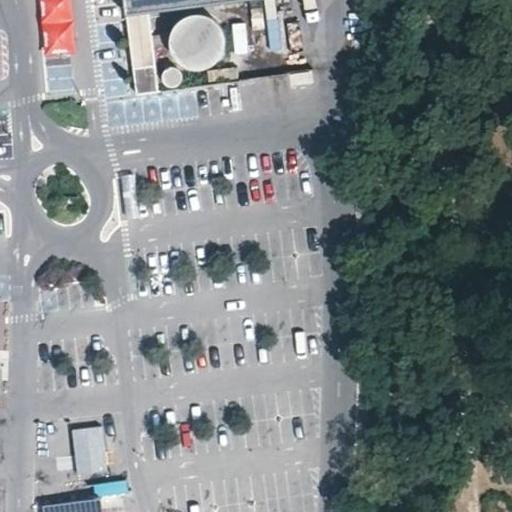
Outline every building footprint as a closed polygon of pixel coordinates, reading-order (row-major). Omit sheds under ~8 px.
[(127,0),(134,41),(136,64),(137,67),(160,65),(154,12),(250,0),(127,0)] [(277,0),(251,0),(254,24),(280,20),(277,0)] [(189,10),(181,16),(176,23),(173,32),(173,41),(176,50),(181,57),(189,63),(198,65),(208,65),(217,61),(224,54),(229,45),(230,36),(228,26),(223,18),(216,12),(207,8),(198,8),(189,10)] [(125,65),(136,64),(134,41),(122,42),(125,65)] [(182,81),(184,78),(185,75),(185,71),(183,68),(181,65),(178,64),(175,63),(171,64),(168,65),(166,68),(165,71),(164,74),(165,77),(166,80),(169,82),(172,84),(175,84),(179,83),(182,81)] [(293,84),(312,82),(311,69),(292,71),(293,84)] [(103,425),(72,429),(78,478),(109,474),(103,425)] [(102,511),(101,499),(43,507),(43,511),(102,511)]
